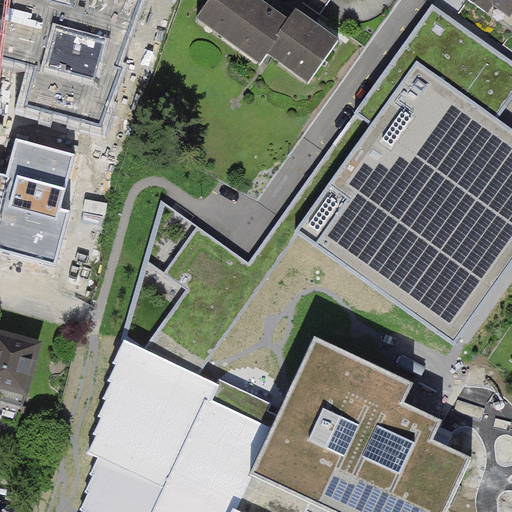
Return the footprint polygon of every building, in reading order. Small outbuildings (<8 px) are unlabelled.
[(349,61),(268,0),(210,0),(195,20),(312,109),(349,61)] [(511,0),(452,0),(511,38),(511,0)] [(143,351),(197,376),(299,237),(457,347),(511,268),(511,130),(484,110),(492,98),(511,65),(511,61),(433,6),(249,262),(196,227),(164,275),(187,289),(143,351)] [(0,334),(0,395),(25,402),(40,345),(0,334)] [(415,386),(316,339),(280,416),(253,474),(334,511),(446,511),(471,460),(434,442),(443,422),(406,404),(415,386)] [(85,511),(334,511),(253,474),(280,416),(271,412),(274,404),(219,379),(217,385),(197,376),(143,351),(125,342),(115,365),(118,366),(110,382),(113,384),(105,400),(107,401),(100,418),(102,419),(95,436),(97,437),(90,454),(100,459),(93,475),(96,476),(88,492),(90,493),(82,510),(86,511),(85,511)]
